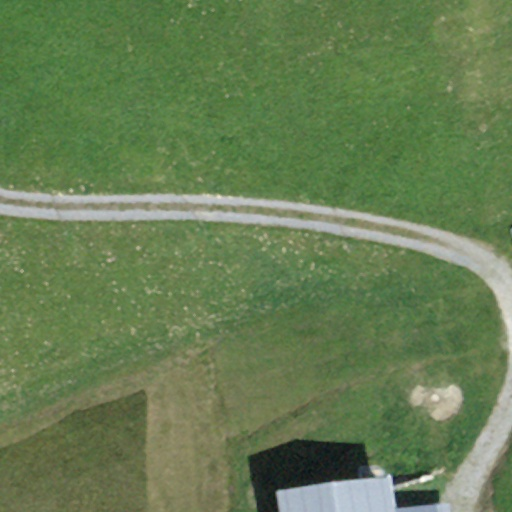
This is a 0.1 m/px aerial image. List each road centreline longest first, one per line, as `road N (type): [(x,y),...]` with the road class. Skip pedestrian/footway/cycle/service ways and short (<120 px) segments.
road 1 (track): [(0,201),(73,210),(244,210),(445,249),(495,276),(511,323)]
road 2 (track): [(511,369),(508,406),(461,499)]
